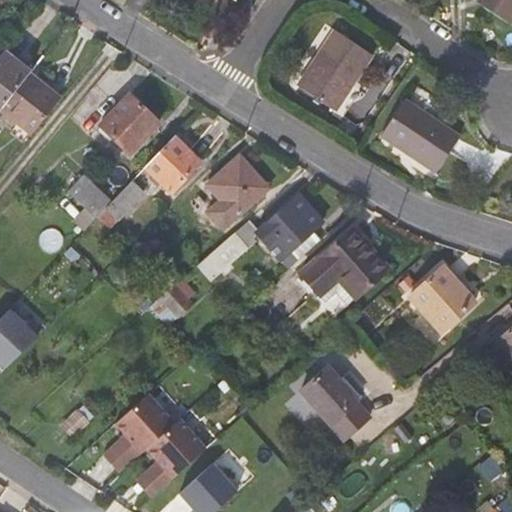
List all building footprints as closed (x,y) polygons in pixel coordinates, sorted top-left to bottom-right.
[(511,0),(480,0),(478,3),(507,23),(511,14),(511,0)] [(373,53),(339,29),(300,84),(335,108),(373,53)] [(0,112),(4,107),(32,72),(33,71),(6,49),(4,51),(0,56),(0,112)] [(4,107),(35,132),(64,97),(33,71),(32,72),(4,107)] [(162,123),(133,95),(103,125),(132,154),(162,123)] [(460,131),(408,98),(384,135),(438,167),(460,131)] [(181,141),(152,171),(173,191),(202,162),(181,141)] [(236,155),(206,186),(235,218),(267,186),(236,155)] [(80,218),(89,227),(104,211),(115,199),(87,172),(72,188),(91,206),(80,218)] [(144,201),(128,185),(115,199),(104,211),(119,225),(144,201)] [(260,232),(249,220),(200,263),(211,276),(213,279),(227,267),(224,264),(256,236),(279,263),(281,261),(289,271),(322,242),(314,233),(324,224),(300,197),(260,232)] [(350,232),(299,277),(335,318),(355,300),(385,274),(350,232)] [(478,304),(447,268),(414,296),(445,333),(478,304)] [(198,292),(185,277),(164,296),(154,305),(171,324),(180,316),(196,303),(192,298),(198,292)] [(13,306),(0,319),(0,353),(10,363),(41,332),(13,306)] [(511,361),(511,333),(494,348),(508,365),(511,361)] [(305,391),(333,426),(346,441),(373,419),(361,404),(333,369),(305,391)] [(145,399),(112,428),(134,452),(167,423),(145,399)] [(75,417),(63,427),(72,439),(85,429),(75,417)] [(171,428),(167,423),(134,452),(138,457),(141,455),(171,428)] [(174,426),(141,455),(162,479),(195,450),(174,426)] [(200,455),(195,450),(162,479),(167,484),(200,455)] [(14,511),(0,502),(0,511),(14,511)]
